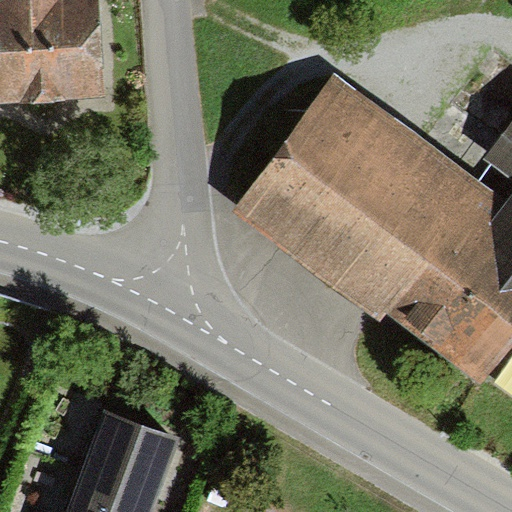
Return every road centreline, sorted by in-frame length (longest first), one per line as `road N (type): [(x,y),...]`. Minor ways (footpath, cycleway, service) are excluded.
road 1 (tertiary): [(160,302),(511,507)]
road 2 (residential): [(169,0),(186,255),(160,302)]
road 3 (tertiary): [(0,237),(160,302)]
